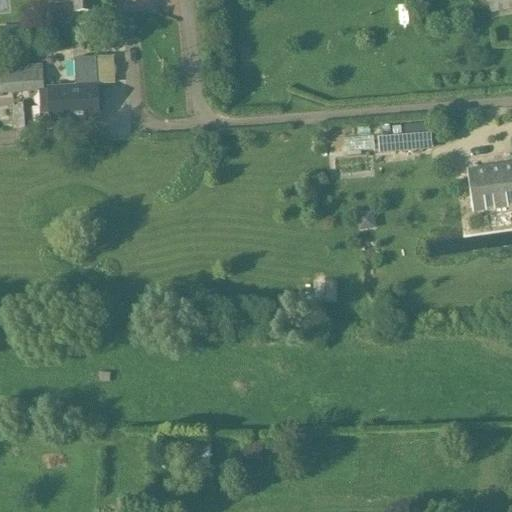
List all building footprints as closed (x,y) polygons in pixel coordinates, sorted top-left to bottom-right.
[(92,11),(92,0),(43,0),(44,3),(75,2),(75,12),(92,11)] [(511,0),(487,0),(490,14),(511,9),(511,0)] [(22,27),(0,28),(0,42),(23,42),(22,27)] [(100,121),(98,86),(96,58),(74,59),(76,88),(48,89),(50,124),(100,121)] [(0,94),(44,92),(43,63),(1,66),(1,73),(0,72),(0,94)] [(30,104),(13,105),(15,131),(32,130),(30,104)] [(379,152),(428,149),(427,134),(379,137),(379,152)] [(475,213),(511,207),(511,166),(469,173),(475,213)] [(214,449),(164,447),(162,475),(213,477),(214,449)]
